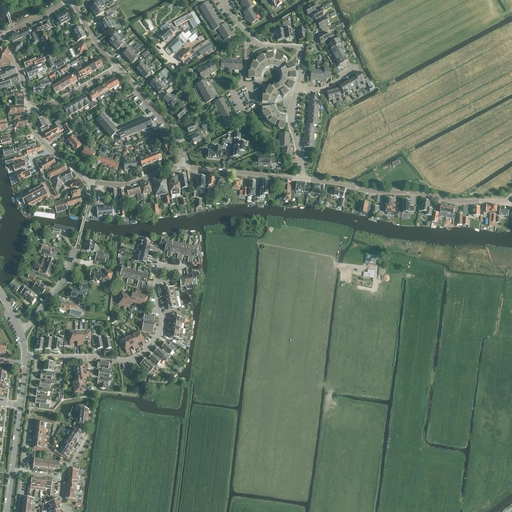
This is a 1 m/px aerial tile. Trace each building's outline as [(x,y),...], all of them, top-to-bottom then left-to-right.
[(93,6),(90,8),(93,13),(105,6),(101,0),(97,0),(92,3),(93,6)] [(247,11),(251,8),(255,6),(250,0),(242,5),(243,8),(244,7),(247,11)] [(203,13),(212,8),(211,6),(210,6),(207,2),(199,7),(203,13)] [(308,16),(312,15),(316,11),(314,7),(315,6),(316,7),(318,6),(316,3),(314,4),(313,5),(304,9),(308,16)] [(105,12),(107,15),(112,12),(117,9),(119,7),(118,5),(116,6),(111,8),(112,9),(105,12)] [(327,6),(324,7),(321,9),(320,10),(320,9),(316,11),(312,15),(315,21),(324,17),(321,12),(323,11),(323,12),(325,11),(328,8),(327,6)] [(102,8),(93,13),(96,18),(104,13),(102,8)] [(207,19),(214,14),(212,11),(213,10),(212,8),(203,13),(207,19)] [(246,19),(255,14),(251,8),(247,11),(243,13),(246,17),(245,17),(246,19)] [(60,14),(65,23),(70,20),(65,11),(60,14)] [(176,27),(194,17),(191,13),(174,23),(176,27)] [(65,23),(60,14),(56,17),(58,21),(55,22),(58,27),(60,26),(65,23)] [(214,14),(207,19),(210,25),(219,20),(218,18),(217,18),(214,14)] [(258,20),(255,14),(246,19),(247,21),(248,21),(251,25),(258,20)] [(108,18),(99,23),(102,28),(110,23),(114,21),(111,16),(108,18)] [(323,34),(325,32),(330,30),(328,25),(326,20),(327,19),(328,20),(330,19),(330,20),(330,19),(328,16),(326,17),(324,18),(316,22),(320,30),(321,29),(323,34)] [(214,31),(217,29),(222,26),(219,22),(220,22),(219,20),(210,25),(214,31)] [(33,28),(34,32),(36,36),(42,33),(46,39),(47,38),(44,32),(50,29),(51,29),(52,28),(49,21),(47,22),(33,28)] [(110,23),(102,28),(105,33),(113,28),(110,23)] [(221,35),(229,30),(226,26),(227,25),(226,23),(222,26),(217,29),(221,35)] [(176,32),(171,25),(167,28),(159,36),(165,42),(173,35),(176,32)] [(283,26),(285,40),(293,39),(293,38),(295,38),(294,32),(294,29),(292,29),(286,30),(286,28),(287,28),(287,26),(287,25),(283,26)] [(174,53),(200,30),(196,26),(190,32),(189,32),(185,35),(183,33),(168,46),(174,53)] [(285,40),(283,26),(279,27),(280,27),(280,29),(281,29),(281,31),(276,32),(277,41),(285,40)] [(294,32),(295,38),(298,38),(299,41),(307,39),(305,30),(305,28),(305,26),(300,26),(301,27),(301,29),(302,29),(302,30),(294,32)] [(75,37),(83,32),(81,27),(72,32),(75,37)] [(21,32),(24,39),(28,37),(29,40),(30,40),(32,45),(39,42),(36,36),(34,32),(31,33),(29,29),(21,32)] [(231,34),(229,30),(221,35),(225,41),(233,35),(232,33),(231,34)] [(14,43),(24,39),(21,32),(12,36),(12,37),(12,38),(14,43)] [(86,37),(83,32),(75,37),(78,42),(86,37)] [(108,41),(113,46),(123,37),(122,35),(120,36),(116,32),(113,35),(113,36),(108,41)] [(328,37),(325,32),(323,34),(317,37),(321,44),(329,40),(329,39),(331,39),(333,38),(331,34),(331,35),(329,36),(329,37),(328,37)] [(123,37),(113,46),(115,48),(118,51),(120,48),(121,47),(122,48),(124,50),(127,48),(130,46),(129,45),(127,46),(125,43),(123,41),(125,39),(126,40),(130,36),(127,33),(123,37)] [(341,44),(343,43),(340,37),(328,44),(331,49),(341,44),(341,43),(341,44)] [(15,53),(25,49),(22,42),(12,46),(13,48),(15,53)] [(192,56),(193,54),(198,59),(201,56),(202,56),(213,48),(210,42),(197,50),(195,53),(193,51),(190,53),(186,50),(182,53),(183,53),(178,58),(183,63),(186,65),(191,60),(189,58),(192,56)] [(71,49),(71,50),(67,52),(71,60),(75,58),(79,56),(88,52),(84,44),(79,46),(77,43),(71,46),(73,48),(71,49)] [(330,50),(329,50),(332,56),(342,50),(344,49),(342,46),(343,46),(341,44),(341,43),(341,44),(331,49),(330,50)] [(126,52),(123,55),(128,59),(138,50),(141,47),(138,44),(133,49),(132,47),(131,48),(130,46),(127,48),(124,50),(126,52)] [(0,68),(13,63),(7,47),(0,49),(0,68)] [(342,50),(332,56),(335,61),(345,56),(343,53),(346,52),(344,49),(342,50)] [(140,52),(138,50),(128,59),(132,64),(138,59),(135,56),(140,52)] [(273,54),(267,55),(267,56),(269,67),(274,67),(277,57),(273,55),(273,54)] [(277,57),(274,67),(279,70),(287,61),(287,60),(286,61),(283,58),(283,57),(277,55),(277,57)] [(347,55),(345,56),(335,61),(338,67),(347,62),(346,59),(349,57),(347,55)] [(36,61),(34,56),(23,61),(26,68),(34,64),(35,67),(46,62),(44,58),(36,61)] [(92,57),(90,58),(93,64),(97,70),(103,66),(100,61),(99,61),(101,59),(99,56),(93,59),(92,57)] [(262,56),(257,60),(258,61),(265,69),(269,67),(267,56),(262,57),(262,56)] [(57,69),(62,67),(65,65),(63,60),(54,64),(57,69)] [(253,63),(250,68),(252,69),(262,73),(265,69),(258,61),(254,64),(253,63)] [(210,64),(205,67),(209,75),(217,71),(212,62),(210,63),(210,64)] [(44,63),(35,67),(38,74),(47,71),(44,63)] [(81,63),(79,64),(81,67),(82,70),(86,76),(92,73),(88,67),(86,68),(85,69),(83,66),(81,63)] [(136,69),(141,74),(151,65),(149,63),(145,67),(143,64),(136,69)] [(88,67),(92,73),(97,70),(93,64),(88,67)] [(290,64),(280,71),(282,76),(293,75),(292,70),(294,70),(290,64)] [(151,65),(141,74),(145,79),(151,74),(148,71),(153,67),(151,65)] [(0,80),(6,79),(17,74),(14,67),(4,71),(5,73),(0,74),(0,80)] [(38,74),(35,67),(23,72),(25,76),(27,75),(29,78),(38,74)] [(76,71),(74,72),(79,80),(80,79),(86,76),(82,70),(81,67),(79,68),(75,70),(76,71)] [(209,75),(205,67),(202,68),(202,67),(197,70),(202,79),(209,75)] [(150,84),(154,89),(165,78),(166,79),(171,75),(165,69),(161,73),(164,77),(161,79),(160,79),(157,81),(156,79),(154,78),(151,81),(152,82),(150,84)] [(250,73),(248,73),(248,79),(254,79),(254,80),(261,79),(261,78),(262,73),(252,69),(250,73)] [(324,80),(324,71),(311,70),(310,82),(313,82),(313,81),(321,81),(321,83),(324,83),(324,80)] [(355,77),(359,84),(362,82),(364,85),(366,84),(359,72),(354,75),(355,77)] [(282,76),(281,81),(292,85),(294,80),(295,81),(294,74),(293,75),(282,76)] [(0,89),(12,86),(11,85),(19,81),(17,75),(6,79),(0,81),(0,89)] [(68,78),(72,85),(77,81),(73,75),(68,78)] [(361,88),(359,84),(355,77),(350,79),(355,89),(358,87),(359,90),(361,88)] [(66,88),(72,85),(68,78),(62,81),(66,88)] [(165,78),(154,89),(158,94),(165,88),(162,86),(166,82),(165,80),(166,79),(165,78)] [(110,82),(114,88),(117,94),(119,93),(116,87),(120,85),(116,79),(110,82)] [(355,89),(350,79),(344,83),(349,92),(352,90),(354,93),(356,91),(355,89)] [(200,91),(208,86),(206,83),(207,82),(206,80),(197,85),(200,91)] [(66,88),(62,81),(59,83),(58,81),(56,83),(61,91),(66,88)] [(281,81),(278,86),(279,86),(287,93),(290,90),(291,91),(293,85),(292,85),(281,81)] [(41,86),(33,87),(34,94),(45,92),(44,87),(48,87),(46,83),(44,83),(44,82),(40,83),(41,86)] [(105,85),(108,92),(114,88),(110,82),(105,85)] [(61,91),(56,83),(54,84),(55,86),(54,86),(52,83),(50,84),(51,86),(50,87),(51,89),(52,88),(55,94),(61,91)] [(349,92),(344,83),(338,86),(342,93),(342,94),(343,97),(344,96),(344,95),(347,93),(348,96),(351,95),(349,92)] [(110,94),(108,92),(105,85),(99,88),(104,97),(106,100),(108,99),(107,98),(111,95),(110,94)] [(203,97),(213,92),(211,90),(210,91),(208,86),(200,91),(203,97)] [(269,88),(265,94),(266,94),(276,100),(280,96),(274,86),(273,86),(274,87),(270,89),(269,88)] [(277,87),(275,88),(279,95),(280,94),(283,98),(287,94),(287,93),(279,86),(277,87)] [(101,99),(104,97),(99,88),(94,91),(98,98),(99,100),(101,103),(103,102),(101,99)] [(163,99),(168,104),(175,97),(173,95),(171,96),(169,94),(174,91),(171,88),(166,92),(168,95),(163,99)] [(338,88),(332,89),(335,100),(338,99),(339,102),(342,101),(340,97),(342,96),(341,94),(340,94),(338,88)] [(335,100),(332,89),(326,91),(329,102),(333,100),(333,103),(336,103),(335,100)] [(92,101),(98,98),(94,91),(88,95),(92,101)] [(213,92),(203,97),(207,103),(215,99),(213,95),(214,94),(213,92)] [(262,97),(262,104),(274,105),(276,100),(266,94),(264,98),(262,97)] [(24,105),(24,97),(15,97),(15,101),(13,101),(13,104),(15,104),(15,106),(24,105)] [(79,100),(84,108),(89,105),(89,106),(89,107),(91,110),(94,108),(93,108),(90,103),(88,99),(87,99),(85,97),(79,100)] [(175,97),(168,104),(172,108),(174,111),(179,106),(177,104),(179,102),(175,97)] [(217,109),(226,105),(224,100),(223,98),(214,103),(217,109)] [(74,103),(79,111),(84,108),(79,100),(74,103)] [(69,106),(74,114),(79,111),(74,103),(69,106)] [(228,109),(226,105),(217,109),(221,115),(230,110),(229,108),(228,109)] [(18,114),(24,114),(24,106),(8,107),(8,115),(11,115),(11,114),(18,114)] [(69,117),(74,114),(69,106),(63,109),(65,112),(63,113),(68,123),(71,121),(69,117)] [(274,107),(262,108),(262,109),(263,109),(264,113),(262,114),(266,119),(267,118),(276,112),(274,107)] [(181,109),(175,115),(179,120),(186,114),(185,113),(187,112),(184,108),(182,110),(181,109)] [(230,110),(221,115),(224,121),(232,117),(230,113),(231,112),(230,110)] [(276,112),(267,118),(269,122),(268,123),(274,126),(274,125),(279,115),(276,112)] [(100,125),(106,119),(103,115),(96,121),(100,125)] [(279,115),(274,125),(278,127),(278,129),(284,129),(284,123),(285,123),(286,117),(285,117),(279,115)] [(46,126),(43,117),(35,121),(39,130),(40,129),(42,133),(49,130),(47,125),(46,126)] [(232,117),(224,121),(227,127),(237,122),(236,120),(235,121),(232,117)] [(318,118),(308,118),(308,122),(307,122),(307,125),(309,125),(309,126),(313,126),(314,125),(318,125),(318,118)] [(26,119),(9,122),(10,126),(14,126),(14,129),(27,126),(26,119)] [(106,119),(100,125),(104,129),(110,123),(106,119)] [(147,129),(147,130),(156,127),(152,123),(151,123),(149,119),(143,121),(147,129)] [(56,126),(44,133),(46,138),(48,139),(50,138),(50,137),(52,140),(57,137),(56,134),(60,132),(64,130),(67,135),(73,133),(72,131),(68,125),(63,127),(61,124),(60,124),(59,121),(55,123),(56,126)] [(138,123),(142,131),(147,129),(143,121),(138,123)] [(110,123),(104,129),(107,134),(114,128),(110,123)] [(133,125),(136,134),(142,131),(138,123),(133,125)] [(189,133),(197,130),(194,124),(186,127),(189,133)] [(128,128),(131,136),(136,134),(133,125),(128,128)] [(305,134),(315,134),(315,127),(313,127),(313,126),(309,126),(309,127),(304,127),(304,129),(305,129),(305,134)] [(111,138),(114,136),(116,136),(118,132),(114,128),(107,134),(111,138)] [(122,130),(126,138),(131,136),(128,128),(122,130)] [(199,138),(208,135),(206,129),(200,132),(201,134),(198,135),(191,138),(193,144),(200,141),(199,138)] [(119,137),(121,140),(126,138),(122,130),(118,132),(116,136),(119,137)] [(73,135),(66,141),(71,146),(81,137),(82,136),(81,135),(79,137),(77,134),(74,137),(73,135)] [(81,137),(71,146),(75,151),(82,145),(80,143),(84,139),(87,137),(84,134),(84,135),(82,136),(81,137)] [(11,142),(10,135),(1,137),(1,139),(0,139),(1,144),(11,142)] [(164,154),(170,152),(167,144),(166,142),(160,144),(161,146),(164,154)] [(232,157),(239,157),(240,151),(244,152),(245,143),(238,142),(238,147),(233,146),(232,157)] [(16,153),(26,150),(24,145),(15,147),(16,153)] [(25,156),(41,151),(40,146),(23,151),(25,156)] [(221,159),(222,152),(221,152),(221,147),(215,146),(214,151),(209,150),(208,157),(221,159)] [(86,158),(90,150),(84,147),(80,155),(86,158)] [(4,156),(14,154),(12,148),(3,151),(4,156)] [(90,150),(86,158),(92,161),(96,153),(90,150)] [(154,154),(157,161),(162,159),(159,152),(154,154)] [(101,165),(104,157),(105,157),(103,156),(103,154),(100,153),(96,163),(101,165)] [(41,167),(38,169),(41,173),(55,165),(50,156),(47,158),(48,161),(40,165),(41,167)] [(104,157),(101,165),(106,167),(109,159),(104,157)] [(275,162),(276,157),(270,157),(270,158),(258,157),(258,164),(265,165),(270,166),(270,162),(275,162)] [(109,159),(106,167),(111,169),(114,161),(112,160),(110,160),(111,159),(109,159)] [(114,161),(111,169),(116,171),(119,164),(114,161)] [(22,162),(11,166),(13,172),(25,168),(22,162)] [(49,173),(47,175),(49,180),(52,179),(67,171),(64,165),(49,173)] [(20,172),(13,175),(17,183),(30,177),(27,171),(21,174),(20,172)] [(56,189),(63,185),(62,184),(73,178),(69,171),(60,175),(51,180),(56,189)] [(186,175),(180,176),(181,185),(182,189),(188,188),(187,184),(186,175)] [(226,186),(226,178),(218,177),(217,186),(226,186)] [(168,194),(166,181),(166,178),(153,180),(155,196),(168,194)] [(233,179),(231,190),(239,191),(239,190),(240,184),(242,184),(242,183),(240,183),(241,182),(237,181),(237,180),(233,179)] [(260,189),(259,197),(265,197),(265,195),(268,195),(269,182),(262,181),(262,189),(260,189)] [(279,191),(291,192),(291,183),(284,182),(275,181),(274,187),(279,187),(279,191)] [(149,183),(141,185),(142,190),(143,193),(144,195),(152,192),(150,188),(151,188),(149,183)] [(305,184),(296,183),(295,192),(304,192),(305,184)] [(324,192),(325,186),(312,185),(311,193),(320,194),(320,192),(324,192)] [(49,198),(42,186),(24,195),(20,197),(25,205),(27,204),(30,208),(49,198)] [(139,186),(127,190),(129,197),(137,195),(139,202),(142,201),(141,194),(139,186)] [(75,198),(74,198),(80,196),(79,194),(80,193),(79,189),(70,192),(72,198),(72,199),(66,201),(68,206),(81,202),(80,197),(75,198)] [(116,190),(116,189),(110,190),(111,202),(119,201),(118,190),(116,190)] [(342,197),(344,191),(336,189),(334,195),(342,197)] [(279,191),(278,198),(283,199),(283,201),(286,202),(290,202),(290,197),(291,192),(279,191)] [(386,213),(397,213),(397,206),(394,206),(394,199),(386,199),(386,213)] [(65,200),(54,204),(57,213),(68,210),(65,200)] [(403,201),(403,213),(410,213),(410,212),(414,212),(414,206),(410,206),(410,201),(403,201)] [(431,216),(433,209),(429,209),(431,202),(423,201),(421,211),(426,212),(426,215),(431,216)] [(362,202),(360,213),(368,214),(370,204),(362,202)] [(145,214),(144,211),(143,205),(136,207),(138,216),(145,214)] [(447,214),(448,207),(442,205),(440,212),(440,213),(439,216),(442,217),(443,213),(447,214)] [(98,218),(113,216),(112,206),(97,207),(98,218)] [(158,206),(151,206),(152,216),(161,215),(160,210),(158,210),(158,206)] [(447,214),(446,218),(450,219),(452,219),(454,220),(455,215),(453,215),(455,208),(448,207),(447,214)] [(476,217),(476,216),(480,216),(480,208),(474,208),(472,208),(472,216),(474,216),(474,217),(476,217)] [(508,216),(510,209),(501,208),(500,215),(508,216)] [(59,235),(60,231),(53,230),(52,237),(58,238),(59,235)] [(149,248),(150,243),(149,242),(149,240),(143,239),(142,241),(139,240),(138,246),(149,248)] [(165,240),(164,245),(166,245),(165,251),(165,252),(167,252),(167,253),(167,256),(169,257),(172,244),(172,242),(165,240)] [(96,253),(97,246),(91,245),(92,242),(87,241),(86,245),(88,246),(86,251),(96,253)] [(172,244),(169,257),(171,257),(172,253),(175,254),(177,243),(172,242),(172,244)] [(188,247),(188,245),(183,244),(182,246),(180,259),(182,260),(183,255),(186,256),(188,247)] [(43,246),(41,252),(50,255),(52,248),(43,246)] [(193,246),(190,261),(193,262),(193,259),(194,259),(194,258),(196,258),(199,247),(193,246)] [(136,251),(135,256),(151,260),(151,257),(148,256),(147,256),(148,253),(136,251)] [(367,255),(366,264),(376,265),(377,257),(367,255)] [(47,259),(44,269),(51,272),(55,262),(47,259)] [(30,275),(35,277),(36,278),(38,273),(49,278),(49,277),(51,272),(44,269),(44,268),(40,266),(37,272),(32,270),(30,275)] [(120,277),(119,281),(121,281),(122,277),(125,278),(127,269),(122,268),(120,277)] [(113,272),(106,270),(105,272),(98,271),(98,272),(92,271),(90,278),(89,282),(95,283),(96,279),(110,283),(113,272)] [(9,287),(16,292),(20,288),(13,283),(9,287)] [(45,286),(41,283),(39,285),(36,283),(33,288),(42,294),(45,290),(44,289),(45,286)] [(86,295),(88,286),(80,284),(79,289),(80,290),(79,293),(72,291),(70,297),(78,299),(82,301),(83,295),(86,295)] [(23,291),(20,294),(23,297),(32,304),(36,299),(31,294),(32,293),(26,287),(23,291)] [(163,292),(159,293),(160,296),(175,292),(174,287),(164,289),(164,292),(163,292)] [(135,294),(132,294),(130,303),(135,305),(138,291),(139,289),(136,289),(136,291),(135,294)] [(124,307),(127,296),(124,295),(125,292),(122,291),(122,294),(122,295),(121,296),(120,296),(117,305),(124,307)] [(127,296),(124,307),(129,308),(130,303),(132,294),(130,293),(129,296),(127,296)] [(142,296),(140,306),(140,307),(145,308),(148,294),(146,293),(145,297),(142,296)] [(166,303),(162,304),(162,306),(166,305),(167,305),(178,302),(177,297),(166,300),(165,300),(166,303)] [(143,323),(154,324),(155,316),(144,315),(143,323)] [(153,333),(154,324),(143,323),(142,331),(153,333)] [(134,335),(139,343),(141,342),(143,346),(145,344),(144,341),(140,332),(139,331),(134,333),(134,335)] [(45,349),(47,338),(47,335),(43,335),(42,336),(42,340),(36,339),(35,350),(42,351),(42,348),(45,349)] [(102,349),(100,336),(100,338),(96,338),(95,335),(92,336),(93,346),(97,345),(97,350),(102,349)] [(139,343),(134,335),(130,337),(136,349),(139,348),(137,344),(139,343)] [(103,336),(100,336),(102,349),(103,348),(102,346),(105,346),(106,350),(111,349),(109,338),(104,339),(103,336)] [(53,350),(55,337),(52,337),(52,339),(47,338),(45,349),(50,350),(51,346),(54,346),(53,350)] [(55,337),(53,350),(59,351),(59,347),(62,347),(64,337),(60,337),(60,340),(55,339),(55,337)] [(136,349),(130,337),(126,339),(125,338),(126,339),(130,348),(132,347),(133,350),(136,349)] [(125,338),(119,341),(123,350),(125,349),(127,353),(129,352),(128,349),(130,348),(126,339),(125,338)] [(170,355),(173,351),(176,354),(178,351),(171,344),(168,346),(165,344),(162,347),(163,349),(170,355)] [(158,348),(155,352),(158,355),(163,359),(165,362),(166,362),(169,359),(169,358),(171,356),(170,355),(163,349),(161,351),(158,348)] [(158,367),(158,366),(157,366),(160,362),(163,364),(165,362),(163,359),(158,355),(156,357),(152,354),(149,358),(150,360),(158,367)] [(145,359),(140,365),(149,373),(151,372),(154,368),(158,371),(160,368),(158,367),(150,360),(148,362),(145,359)] [(101,372),(110,373),(110,370),(108,370),(109,365),(109,362),(101,361),(101,363),(98,363),(97,368),(102,369),(101,372)] [(76,372),(85,371),(85,368),(88,368),(88,365),(84,365),(75,367),(73,367),(74,373),(75,372),(75,373),(76,372)] [(56,373),(54,373),(46,371),(45,375),(41,374),(41,379),(45,380),(52,381),(52,376),(55,376),(56,373)] [(109,378),(110,373),(101,372),(99,372),(98,377),(103,377),(102,380),(109,381),(111,382),(112,378),(109,378)] [(39,388),(42,388),(51,389),(51,384),(53,384),(54,381),(52,381),(45,380),(44,383),(40,382),(39,388)] [(108,386),(109,381),(102,380),(98,380),(97,385),(100,385),(100,389),(111,390),(112,386),(108,386)] [(84,386),(73,388),(74,395),(84,393),(83,392),(85,392),(88,391),(88,388),(84,389),(84,386)] [(41,396),(47,397),(48,392),(53,393),(53,389),(51,389),(42,388),(41,391),(37,390),(36,396),(41,396)] [(50,397),(47,397),(41,396),(40,399),(36,399),(35,404),(40,404),(39,408),(49,409),(50,405),(46,405),(47,400),(50,401),(50,397)] [(78,414),(88,415),(89,410),(86,409),(86,407),(80,406),(79,409),(79,408),(78,414)] [(88,420),(78,419),(76,419),(75,424),(74,424),(74,426),(84,427),(84,425),(87,425),(88,420)] [(35,422),(35,427),(44,429),(45,423),(51,424),(51,422),(39,420),(36,420),(35,422)] [(73,428),(70,432),(80,437),(82,433),(83,431),(77,427),(76,429),(73,428)] [(77,441),(80,437),(70,432),(68,435),(77,441)] [(77,441),(68,435),(66,439),(79,447),(80,445),(76,443),(77,441)] [(63,443),(74,449),(73,449),(74,447),(78,449),(79,447),(66,439),(63,443)] [(44,449),(45,444),(33,443),(32,448),(32,450),(34,450),(49,452),(50,450),(44,449)] [(71,454),(74,449),(63,443),(64,444),(66,445),(63,449),(71,454)] [(55,450),(54,452),(65,459),(67,460),(69,458),(71,454),(63,449),(60,453),(55,450)] [(60,470),(61,465),(59,465),(60,464),(62,464),(62,459),(60,458),(60,462),(34,459),(35,452),(33,451),(31,465),(33,466),(33,469),(54,471),(54,470),(59,471),(59,470),(60,470)] [(30,490),(35,490),(37,478),(30,477),(27,496),(29,497),(30,490)] [(52,480),(47,480),(46,489),(51,490),(50,496),(53,496),(54,484),(52,483),(52,480)] [(75,500),(76,495),(66,494),(66,499),(69,499),(68,501),(75,502),(75,500)] [(48,503),(50,508),(59,505),(57,500),(54,501),(54,499),(44,502),(45,504),(48,503)]
